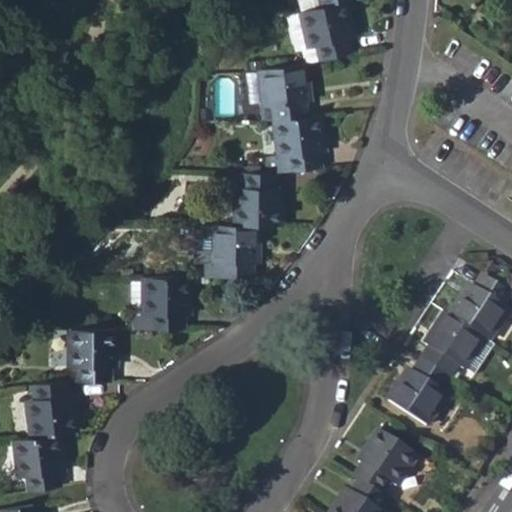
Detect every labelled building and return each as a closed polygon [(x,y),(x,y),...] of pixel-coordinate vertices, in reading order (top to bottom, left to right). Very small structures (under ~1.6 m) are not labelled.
[(303,48),(306,61),(352,51),(349,38),(355,36),(346,0),(341,0),(324,5),(304,10),(301,10),(284,11),(293,49),(303,48)] [(298,0),(301,10),(304,10),(324,5),(322,0),(298,0)] [(310,101),(306,61),(262,66),(266,105),(275,106),(275,117),(305,114),(304,102),(310,101)] [(274,157),(275,170),(320,166),(319,152),(325,151),(320,112),(305,114),(275,117),(279,156),(274,157)] [(274,186),(274,170),(227,170),(228,186),(236,186),(236,224),(259,223),(280,224),(280,186),(274,186)] [(196,262),(203,262),(213,262),(213,223),(196,224),(196,262)] [(258,263),(259,223),(236,224),(213,223),(213,262),(203,262),(203,276),(252,276),(253,263),(258,263)] [(469,284),(449,316),(486,340),(507,309),(511,311),(511,293),(483,275),(474,286),(469,284)] [(190,314),(190,276),(145,276),(144,281),(144,314),(133,313),(133,328),(184,329),(184,314),(190,314)] [(133,313),(144,314),(144,281),(128,281),(129,313),(133,313)] [(449,316),(444,313),(424,344),(428,347),(420,360),(446,376),(454,364),(462,369),(462,368),(471,374),(491,344),(486,340),(449,316)] [(115,366),(116,328),(71,328),(71,367),(79,366),(79,380),(110,380),(110,367),(115,366)] [(438,388),(446,376),(420,360),(413,371),(407,368),(387,400),(424,424),(444,393),(438,388)] [(66,393),(66,380),(57,380),(35,383),(37,397),(29,399),(33,436),(61,433),(79,430),(73,392),(66,393)] [(362,465),(354,478),(359,481),(380,494),(388,481),(395,486),(415,455),(378,430),(358,461),(362,465)] [(65,470),(61,433),(33,436),(16,439),(21,476),(29,475),(31,489),(61,484),(59,471),(65,470)] [(381,511),(377,509),(385,498),(380,494),(359,481),(351,492),(346,489),(330,511),(381,511)] [(35,511),(34,503),(4,507),(4,511),(35,511)]
